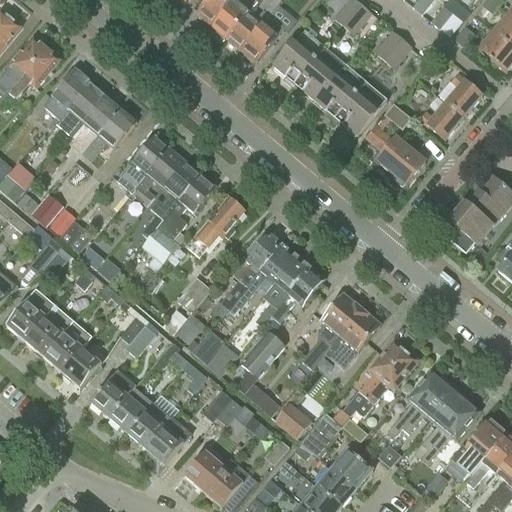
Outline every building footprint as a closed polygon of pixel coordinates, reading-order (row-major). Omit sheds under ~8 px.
[(211,0),(197,18),(211,30),(236,0),(211,0)] [(236,0),(211,30),(226,42),(249,16),(240,9),(247,0),(236,0)] [(421,18),(435,2),(432,0),(421,0),(412,10),(421,18)] [(492,18),(503,4),(498,0),(491,0),(482,10),(492,18)] [(249,16),(226,42),(241,54),(277,12),(282,6),(277,1),(258,23),(249,16)] [(345,30),(362,9),(353,1),(335,22),(345,30)] [(362,9),(345,30),(355,38),(372,17),(362,9)] [(439,33),(453,17),(443,9),(430,25),(439,33)] [(277,12),(241,54),(256,67),(284,32),(274,24),(281,15),(277,12)] [(0,55),(21,31),(14,25),(15,23),(6,16),(4,17),(1,14),(0,15),(0,55)] [(493,36),(511,52),(511,22),(508,19),(493,36)] [(464,52),(474,39),(465,31),(454,44),(464,52)] [(295,89),(326,52),(306,35),(275,72),(295,89)] [(386,64),(403,44),(393,35),(376,56),(386,64)] [(478,53),(506,77),(511,70),(511,52),(493,36),(478,53)] [(10,97),(47,52),(43,49),(44,47),(39,43),(38,44),(34,41),(0,82),(0,81),(0,99),(5,103),(10,97)] [(403,44),(386,64),(395,72),(412,51),(403,44)] [(47,52),(10,97),(19,104),(31,89),(36,93),(60,64),(56,61),(58,59),(52,54),(51,55),(47,52)] [(326,52),(295,89),(316,106),(347,69),(326,52)] [(347,69),(316,106),(337,123),(367,86),(347,69)] [(68,114),(69,115),(91,87),(76,74),(53,101),(44,112),(56,121),(47,131),(51,135),(68,114)] [(446,107),(463,122),(482,100),(466,87),(467,86),(458,78),(451,85),(459,92),(446,107)] [(367,86),(337,123),(357,141),(388,103),(367,86)] [(72,141),(107,100),(91,87),(69,115),(75,120),(63,134),(72,141)] [(107,100),(72,141),(80,148),(92,134),(99,140),(122,112),(107,100)] [(463,122),(446,107),(433,123),(425,116),(419,124),(428,131),(428,130),(445,144),(463,122)] [(403,135),(412,123),(394,108),(384,119),(403,135)] [(122,112),(99,140),(83,158),(92,165),(107,146),(115,153),(138,126),(122,112)] [(406,190),(425,166),(396,142),(393,145),(376,130),(366,142),(383,156),(376,165),(406,190)] [(118,185),(132,197),(169,153),(155,141),(133,167),(118,185)] [(169,153),(132,197),(148,210),(155,202),(147,195),(153,187),(161,194),(163,192),(165,193),(187,167),(169,153)] [(53,163),(45,172),(51,177),(58,167),(53,163)] [(164,224),(201,179),(187,167),(165,193),(163,192),(161,194),(170,203),(168,206),(160,206),(156,206),(151,212),(164,224)] [(466,258),(475,248),(476,249),(511,206),(511,197),(489,178),(449,225),(445,222),(436,233),(466,258)] [(4,182),(0,187),(0,193),(0,194),(15,207),(24,196),(26,194),(7,179),(4,182)] [(216,192),(201,179),(164,224),(157,232),(141,251),(153,261),(147,268),(156,276),(185,241),(179,236),(187,227),(180,221),(187,212),(195,218),(216,192)] [(24,196),(15,207),(31,220),(40,209),(24,196)] [(64,212),(49,199),(40,209),(31,220),(46,233),(64,212)] [(236,234),(232,231),(245,216),(229,202),(188,251),(200,261),(219,238),(223,242),(225,240),(228,243),(236,234)] [(0,217),(9,225),(14,219),(16,217),(0,203),(0,217)] [(14,219),(9,225),(27,241),(34,233),(16,217),(14,219)] [(92,242),(74,226),(59,244),(78,259),(92,242)] [(228,314),(283,248),(270,237),(247,264),(253,269),(221,308),(228,314)] [(511,244),(504,253),(511,258),(498,274),(511,285),(511,244)] [(43,274),(58,256),(47,247),(28,269),(39,279),(43,274)] [(283,248),(228,314),(235,320),(267,281),(275,287),(298,260),(283,248)] [(103,264),(88,252),(80,261),(95,273),(103,264)] [(58,256),(43,274),(52,282),(67,264),(58,256)] [(298,260),(275,287),(283,294),(256,326),(262,331),(266,327),(266,328),(312,272),(298,260)] [(312,272),(266,328),(274,334),(280,328),(279,327),(297,306),(303,311),(325,283),(312,272)] [(0,275),(0,312),(18,291),(0,275)] [(92,285),(82,277),(75,286),(84,293),(92,285)] [(176,306),(191,318),(211,295),(196,282),(176,306)] [(25,346),(55,310),(36,295),(28,305),(6,331),(25,346)] [(344,299),(321,326),(316,348),(302,365),(312,374),(325,358),(362,313),(344,299)] [(55,310),(25,346),(43,361),(73,326),(55,310)] [(381,329),(362,313),(325,358),(335,366),(349,349),(358,356),(381,329)] [(175,337),(189,349),(204,331),(189,319),(175,337)] [(130,347),(144,329),(135,322),(120,339),(130,347)] [(73,326),(43,361),(62,377),(92,341),(73,326)] [(130,347),(126,352),(137,361),(156,338),(144,329),(130,347)] [(242,369),(249,375),(236,391),(244,398),(258,382),(285,350),(269,336),(242,369)] [(92,341),(62,377),(81,393),(103,367),(84,352),(92,342),(92,341)] [(374,377),(358,395),(351,404),(358,411),(366,402),(406,354),(405,353),(405,349),(400,345),(396,345),(394,343),(369,373),(374,377)] [(207,369),(216,359),(201,346),(192,357),(207,369)] [(408,356),(406,354),(366,402),(358,411),(355,415),(363,422),(389,390),(394,394),(419,364),(417,363),(417,359),(412,355),(408,356)] [(183,372),(188,366),(175,355),(170,361),(183,372)] [(216,359),(207,369),(220,380),(229,369),(216,359)] [(188,366),(183,372),(195,383),(186,394),(192,398),(206,382),(188,366)] [(92,406),(111,422),(135,393),(135,392),(137,390),(118,375),(111,383),(92,406)] [(404,434),(446,383),(442,380),(441,382),(431,375),(407,404),(412,408),(388,436),(395,442),(402,433),(404,434)] [(432,424),(459,391),(454,386),(452,388),(446,383),(404,434),(408,438),(425,418),(432,424)] [(247,403),(270,421),(279,410),(257,391),(247,403)] [(427,454),(469,403),(463,398),(465,396),(459,391),(432,424),(438,429),(422,449),(427,454)] [(129,437),(154,408),(135,393),(111,422),(129,437)] [(217,421),(232,403),(221,394),(202,416),(213,426),(217,421)] [(232,403),(217,421),(227,429),(241,411),(232,403)] [(469,403),(427,454),(428,454),(420,463),(427,469),(450,440),(456,445),(480,415),(471,408),(473,406),(469,403)] [(312,425),(290,407),(275,426),(297,444),(312,425)] [(154,408),(129,437),(148,453),(167,430),(172,424),(154,408)] [(253,437),(261,428),(252,420),(244,429),(253,437)] [(319,421),(299,445),(300,447),(312,456),(319,463),(339,439),(319,421)] [(172,424),(167,430),(185,446),(192,437),(174,422),(172,424)] [(452,463),(472,480),(507,438),(495,427),(486,438),(481,433),(468,448),(466,446),(452,463)] [(261,428),(253,437),(262,444),(270,435),(261,428)] [(167,430),(148,453),(166,469),(185,446),(167,430)] [(497,479),(511,460),(511,439),(510,440),(507,438),(472,480),(468,485),(474,491),(490,473),(497,479)] [(274,469),(289,451),(280,443),(265,461),(274,469)] [(312,456),(300,447),(294,455),(305,464),(312,456)] [(332,473),(357,494),(373,475),(348,454),(332,473)] [(204,496),(225,471),(206,455),(185,480),(204,496)] [(511,460),(497,479),(504,485),(488,503),(481,511),(492,511),(501,502),(511,488),(511,460)] [(225,471),(204,496),(223,511),(250,479),(231,464),(225,471)] [(290,482),(296,474),(285,465),(278,473),(290,482)] [(342,511),(357,494),(332,473),(317,492),(341,511),(342,511)] [(424,493),(434,501),(445,489),(445,483),(437,477),(424,493)] [(274,501),(281,493),(270,484),(263,492),(274,501)] [(511,488),(501,502),(492,511),(495,510),(496,511),(504,511),(511,503),(511,488)] [(341,511),(317,492),(301,510),(303,511),(341,511)] [(250,511),(265,511),(266,511),(255,502),(248,510),(250,511)]
